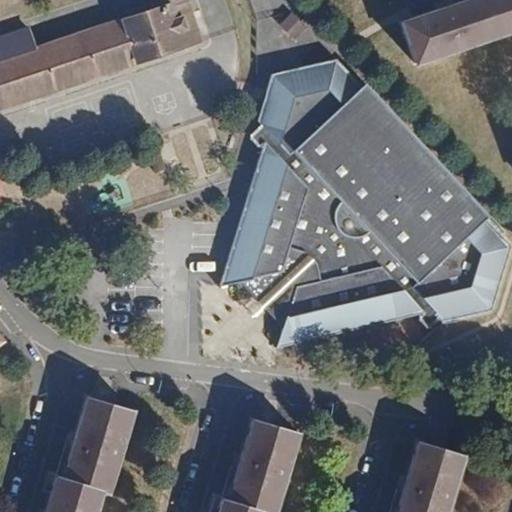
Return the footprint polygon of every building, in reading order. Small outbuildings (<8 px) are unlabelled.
[(0,109),(199,46),(185,4),(183,0),(148,0),(152,12),(33,51),(30,40),(0,49),(0,109)] [(511,0),(469,0),(398,24),(411,65),(511,31),(511,0)] [(255,139),(210,286),(222,284),(236,281),(251,297),(261,307),(271,318),(279,327),(271,348),(420,316),(421,318),(418,321),(425,329),(438,317),(444,324),(492,314),(508,250),(481,221),(485,218),(443,173),(440,177),(331,57),(265,65),(250,113),(257,121),(245,131),(250,138),(253,136),(255,139)] [(92,511),(99,492),(105,494),(130,413),(85,399),(73,437),(60,480),(54,478),(43,511),(92,511)] [(273,511),(297,434),(250,420),(239,458),(226,500),(219,499),(215,511),(273,511)] [(445,511),(462,456),(417,444),(396,511),(445,511)]
